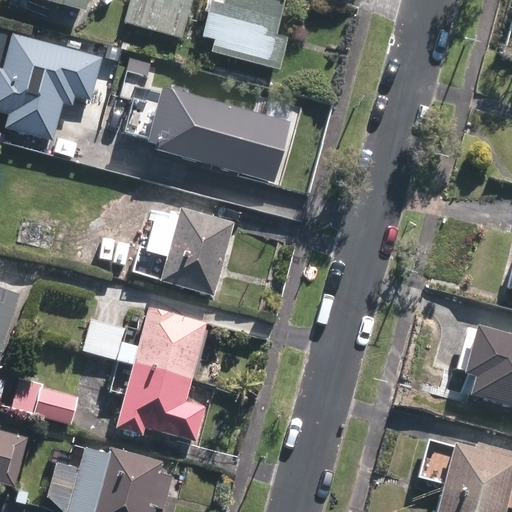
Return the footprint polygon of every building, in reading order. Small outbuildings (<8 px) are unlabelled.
[(5,0),(79,19),(83,0),(5,0)] [(127,0),(120,28),(177,43),(188,0),(127,0)] [(205,60),(274,77),(282,44),(271,42),(279,9),(266,6),(267,0),(219,0),(217,12),(204,8),(195,46),(208,48),(205,60)] [(98,63),(8,40),(0,70),(0,118),(5,120),(1,133),(49,146),(59,109),(68,111),(70,101),(87,106),(98,63)] [(156,149),(274,181),(290,122),(163,87),(149,140),(158,142),(156,149)] [(11,246),(49,256),(52,257),(61,226),(70,229),(74,216),(23,202),(11,246)] [(230,224),(174,210),(155,284),(212,298),(230,224)] [(511,258),(503,292),(511,294),(511,258)] [(0,380),(0,357),(16,295),(0,290),(0,387),(2,381),(0,380)] [(189,379),(204,323),(143,307),(132,347),(117,343),(113,359),(128,364),(155,371),(189,380),(189,379)] [(87,320),(80,351),(110,358),(117,328),(87,320)] [(511,337),(470,327),(469,331),(463,330),(453,369),(460,371),(458,377),(469,379),(464,398),(511,409),(511,337)] [(194,440),(203,406),(183,401),(189,380),(155,371),(128,364),(128,365),(111,428),(140,436),(142,427),(194,440)] [(15,379),(7,410),(67,425),(75,398),(39,389),(40,385),(15,379)] [(0,486),(10,490),(23,439),(0,433),(0,486)] [(511,452),(473,442),(472,450),(449,443),(437,489),(504,506),(511,475),(511,452)] [(78,451),(61,511),(150,511),(152,508),(160,510),(169,476),(157,473),(159,466),(103,451),(102,457),(78,451)] [(502,511),(503,507),(437,490),(430,511),(502,511)]
